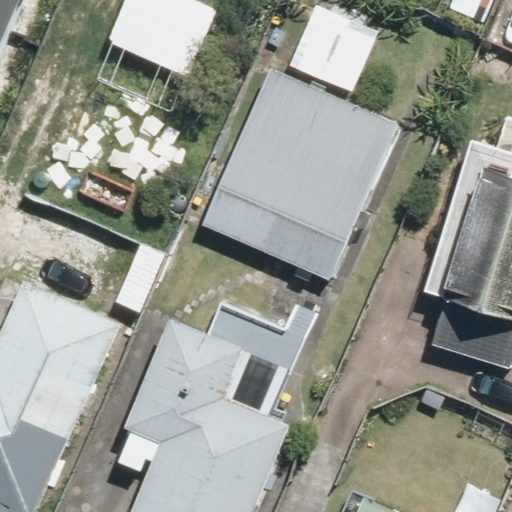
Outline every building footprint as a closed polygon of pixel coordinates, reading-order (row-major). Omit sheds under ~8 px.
[(0,0),(0,42),(19,0),(0,0)] [(282,58),(213,217),(341,272),(410,114),(282,58)] [(439,340),(451,344),(511,361),(511,150),(508,149),(467,290),(455,286),(439,340)] [(39,511),(127,319),(29,274),(0,339),(0,511),(39,511)] [(175,431),(140,511),(264,511),(306,413),(287,405),(308,356),(187,305),(140,416),(175,431)] [(445,511),(382,484),(368,511),(445,511)]
